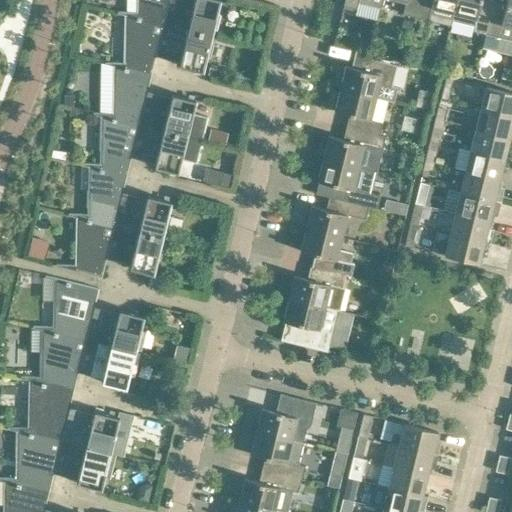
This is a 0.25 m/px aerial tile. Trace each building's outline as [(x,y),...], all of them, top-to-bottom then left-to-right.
[(168,0),(139,0),(139,12),(118,12),(117,12),(175,27),(178,15),(166,12),(168,0)] [(175,27),(211,35),(212,30),(216,31),(220,14),(216,13),(219,0),(194,0),(190,18),(178,15),(175,27)] [(380,7),(381,0),(344,0),(343,6),(356,9),(358,2),(380,7)] [(402,14),(415,17),(418,0),(400,0),(405,1),(402,14)] [(427,20),(450,25),(453,13),(455,0),(418,0),(415,17),(427,20)] [(455,0),(453,13),(450,25),(472,31),(485,34),(491,8),(479,5),(480,0),(455,0)] [(511,40),(511,0),(506,0),(503,11),(491,8),(485,34),(511,40)] [(105,62),(105,63),(151,74),(153,64),(160,35),(173,38),(175,27),(117,12),(117,13),(127,16),(126,62),(105,62)] [(173,38),(171,46),(183,49),(180,62),(179,66),(202,71),(206,57),(209,58),(213,42),(210,41),(211,35),(175,27),(173,38)] [(397,88),(391,87),(396,65),(361,56),(358,69),(345,66),(340,88),(375,97),(394,102),(397,88)] [(148,84),(151,74),(105,63),(105,64),(115,66),(114,113),(93,113),(93,114),(151,128),(153,116),(141,113),(148,84)] [(209,67),(207,75),(219,78),(221,70),(209,67)] [(501,73),(499,82),(508,84),(510,75),(501,73)] [(446,100),(452,78),(446,77),(440,98),(446,100)] [(480,108),(511,116),(511,115),(511,92),(486,86),(480,108)] [(356,116),(353,129),(379,135),(382,122),(369,119),(375,97),(340,88),(334,111),(356,116)] [(64,94),(64,106),(73,108),(74,95),(64,94)] [(166,119),(153,116),(151,128),(202,140),(207,117),(192,113),(195,100),(172,94),(166,119)] [(438,108),(435,119),(443,121),(445,109),(438,108)] [(511,115),(511,116),(480,108),(475,129),(509,137),(511,130),(511,115)] [(81,163),(80,164),(126,175),(129,165),(136,136),(148,139),(151,128),(93,114),(92,114),(103,117),(102,164),(81,163)] [(443,121),(435,119),(433,130),(440,131),(443,121)] [(213,123),(209,138),(233,144),(237,129),(213,123)] [(177,172),(180,160),(196,164),(202,140),(151,128),(148,139),(160,142),(154,167),(177,172)] [(328,136),(323,158),(358,167),(370,170),(372,170),(378,148),(381,149),(385,136),(379,135),(353,129),(350,141),(343,139),(328,136)] [(475,129),(470,150),(504,158),(509,137),(475,129)] [(65,152),(53,150),(51,156),(64,159),(65,152)] [(435,152),(428,150),(425,161),(432,163),(435,152)] [(499,179),(504,158),(470,150),(465,171),(499,179)] [(323,158),(317,181),(319,182),(338,186),(336,199),(362,205),(365,192),(370,170),(358,167),(323,158)] [(432,163),(425,161),(422,173),(429,174),(432,163)] [(68,214),(126,229),(129,217),(117,214),(124,185),(126,175),(80,164),(80,165),(90,167),(89,214),(68,214)] [(465,171),(460,192),(500,202),(503,187),(497,186),(499,179),(465,171)] [(224,173),(221,186),(228,188),(232,175),(224,173)] [(420,182),(415,203),(423,205),(428,184),(420,182)] [(500,203),(500,202),(460,192),(455,213),(492,222),(488,221),(490,214),(496,216),(499,203),(500,203)] [(141,220),(129,217),(126,229),(161,237),(163,232),(166,233),(171,217),(167,216),(170,201),(147,195),(141,220)] [(311,206),(306,228),(341,237),(346,214),(364,219),(368,206),(362,205),(336,199),(333,211),(311,206)] [(415,203),(411,217),(419,219),(423,205),(415,203)] [(455,213),(450,234),(489,244),(493,229),(487,228),(488,222),(492,223),(492,222),(455,213)] [(111,237),(123,240),(126,229),(68,214),(68,215),(78,218),(77,265),(56,264),(55,266),(101,277),(104,266),(111,237)] [(410,224),(404,246),(413,248),(419,226),(417,226),(410,224)] [(337,250),(341,237),(306,228),(300,251),(321,256),(318,269),(345,275),(350,276),(354,263),(349,262),(351,253),(337,250)] [(161,237),(126,229),(123,240),(135,243),(129,268),(153,273),(156,259),(160,260),(164,244),(160,243),(161,237)] [(486,258),(489,244),(450,234),(444,255),(478,264),(480,256),(486,258)] [(26,256),(44,260),(48,242),(30,238),(26,256)] [(294,276),(289,298),(337,310),(340,311),(345,289),(341,288),(345,275),(318,269),(313,267),(310,280),(294,276)] [(98,288),(45,275),(45,277),(55,279),(54,326),(33,326),(33,327),(98,343),(100,331),(88,328),(95,300),(98,288)] [(162,280),(150,277),(148,284),(160,287),(162,280)] [(327,352),(337,310),(289,298),(283,321),(293,323),(288,342),(327,352)] [(113,334),(100,331),(98,343),(140,353),(146,329),(140,327),(143,316),(119,310),(113,334)] [(20,376),(20,377),(73,390),(76,380),(83,351),(95,354),(98,343),(33,327),(32,328),(43,330),(42,377),(20,376)] [(134,378),(140,353),(98,343),(95,354),(107,357),(101,382),(125,388),(128,376),(134,378)] [(71,400),(73,390),(20,377),(20,378),(30,380),(29,427),(8,427),(8,428),(73,444),(76,432),(63,429),(71,400)] [(262,408),(256,431),(291,440),(294,426),(305,429),(310,426),(316,402),(280,394),(276,412),(262,408)] [(352,431),(353,431),(357,414),(340,410),(336,427),(352,431)] [(76,432),(73,444),(115,454),(124,456),(134,415),(118,411),(118,412),(117,416),(94,411),(92,416),(88,435),(76,432)] [(363,414),(358,435),(366,437),(371,416),(363,414)] [(441,439),(436,437),(437,432),(403,423),(400,435),(393,433),(390,443),(437,455),(441,439)] [(0,477),(0,479),(48,491),(51,481),(58,452),(70,455),(73,444),(8,428),(8,429),(18,431),(17,478),(0,477)] [(256,431),(250,454),(272,459),(269,471),(301,479),(303,469),(304,467),(297,465),(303,442),(291,440),(256,431)] [(358,435),(353,456),(361,458),(366,437),(358,435)] [(347,453),(350,441),(346,440),(337,438),(334,450),(347,453)] [(398,446),(393,466),(427,474),(429,466),(434,468),(437,455),(390,443),(390,444),(398,446)] [(109,479),(115,454),(73,444),(70,455),(82,458),(76,483),(101,489),(103,477),(109,479)] [(499,455),(497,463),(509,466),(511,458),(499,455)] [(353,456),(347,477),(355,479),(359,480),(364,459),(361,458),(353,456)] [(507,474),(509,466),(497,463),(495,471),(507,474)] [(421,495),(427,474),(393,466),(388,487),(421,495)] [(244,480),(239,501),(274,510),(283,511),(286,511),(292,490),(298,492),(301,479),(269,471),(265,485),(244,480)] [(43,511),(46,501),(48,491),(0,479),(0,480),(6,482),(4,511),(43,511)] [(139,488),(136,500),(148,503),(152,485),(146,484),(139,488)] [(388,487),(382,508),(398,511),(417,511),(418,509),(424,511),(427,497),(421,495),(388,487)] [(344,488),(341,498),(342,498),(350,500),(351,495),(353,490),(344,488)] [(489,497),(487,505),(499,508),(501,500),(489,497)] [(350,500),(342,498),(339,510),(347,511),(349,507),(350,500)] [(283,511),(274,510),(239,501),(236,511),(283,511)]
